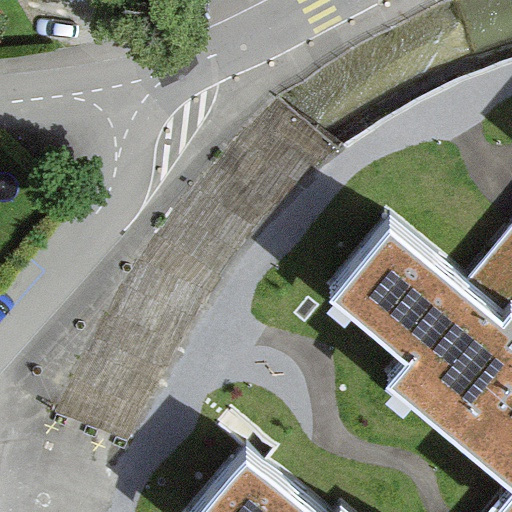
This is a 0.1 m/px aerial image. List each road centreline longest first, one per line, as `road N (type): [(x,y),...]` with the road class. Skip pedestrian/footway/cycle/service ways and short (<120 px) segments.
road 1 (residential): [(0,324),(98,209),(123,134),(121,84)]
road 2 (residential): [(327,0),(181,68),(121,84)]
road 3 (residential): [(121,84),(0,101)]
